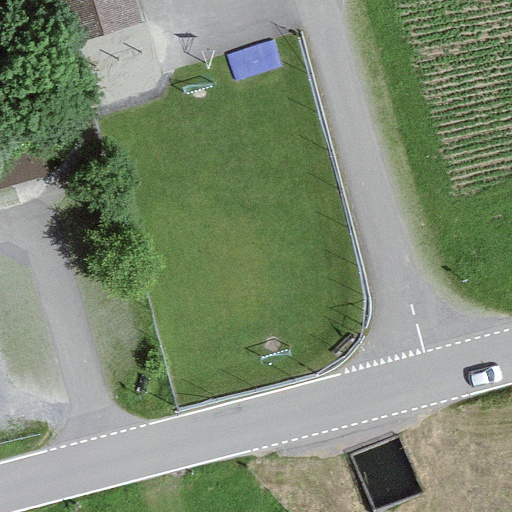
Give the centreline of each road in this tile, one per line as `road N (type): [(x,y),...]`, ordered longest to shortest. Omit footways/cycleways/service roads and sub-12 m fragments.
road 1 (tertiary): [(0,489),(434,374)]
road 2 (unclassified): [(434,374),(330,0)]
